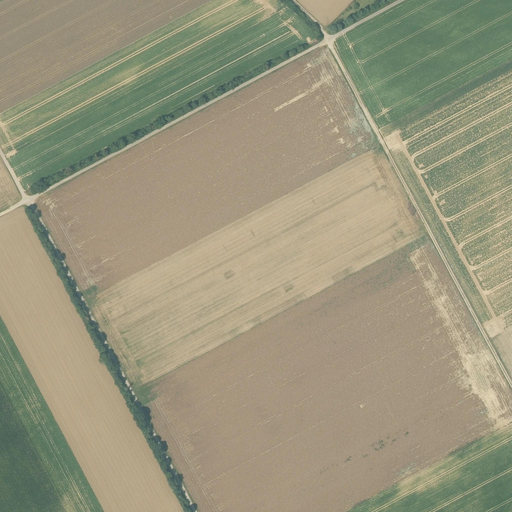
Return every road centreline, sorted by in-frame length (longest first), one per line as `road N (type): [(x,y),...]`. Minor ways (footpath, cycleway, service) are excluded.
road 1 (track): [(0,150),(194,511)]
road 2 (track): [(327,39),(511,386)]
road 3 (track): [(327,39),(0,215)]
